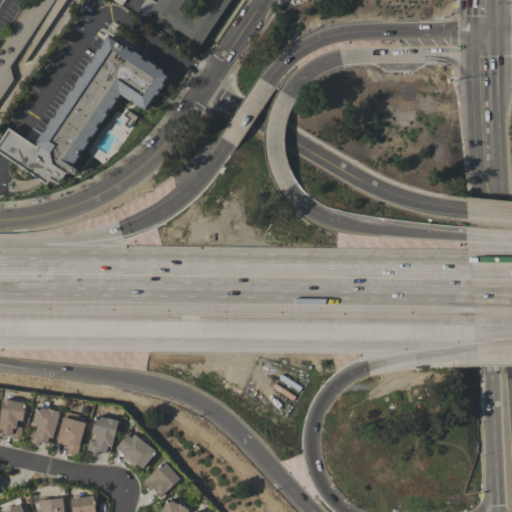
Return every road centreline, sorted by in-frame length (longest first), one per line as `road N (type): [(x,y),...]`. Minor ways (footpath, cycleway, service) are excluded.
road 1 (motorway): [(0,322),(475,327)]
road 2 (motorway): [(473,282),(0,277)]
road 3 (primary): [(468,52),(492,511)]
road 4 (tertiary): [(0,221),(60,211),(127,180),(156,155),(264,0)]
road 5 (motorway): [(341,511),(311,465),(308,441),(320,396),(348,369),(383,354),(473,343)]
road 6 (tertiary): [(205,89),(385,190),(468,212)]
road 7 (primary): [(511,414),(494,160)]
road 8 (motorway): [(496,32),(346,32),(306,46),(263,88)]
road 9 (motorway): [(286,96),(313,66),(356,52),(495,51)]
road 10 (motorway): [(0,356),(121,369),(206,402)]
road 11 (motorway): [(159,221),(93,251),(0,262)]
road 12 (motorway): [(466,240),(352,226),(314,212)]
road 13 (residential): [(0,456),(108,481),(126,495),(126,511)]
road 14 (primary): [(494,160),(496,32)]
